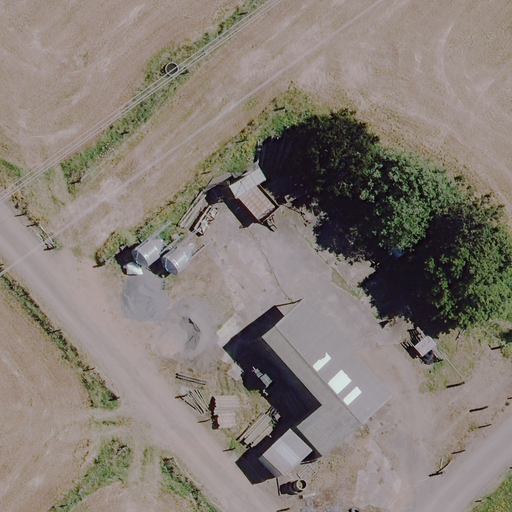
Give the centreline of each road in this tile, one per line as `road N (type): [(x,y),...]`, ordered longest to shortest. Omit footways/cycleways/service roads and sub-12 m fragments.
road 1 (track): [(338,511),(0,146)]
road 2 (track): [(411,511),(511,418)]
